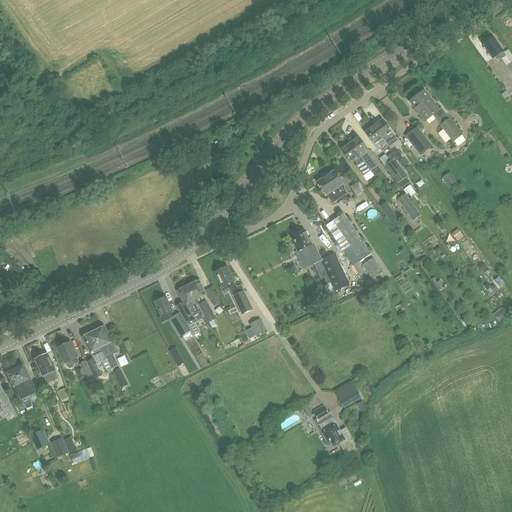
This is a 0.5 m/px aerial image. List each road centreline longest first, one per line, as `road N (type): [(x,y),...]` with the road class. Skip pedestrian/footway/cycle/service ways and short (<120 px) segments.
road 1 (residential): [(205,230),(228,240),(279,214),(321,129),(511,0)]
road 2 (tertiary): [(205,230),(307,111),(475,0)]
road 3 (tertiary): [(0,347),(163,267),(205,230)]
